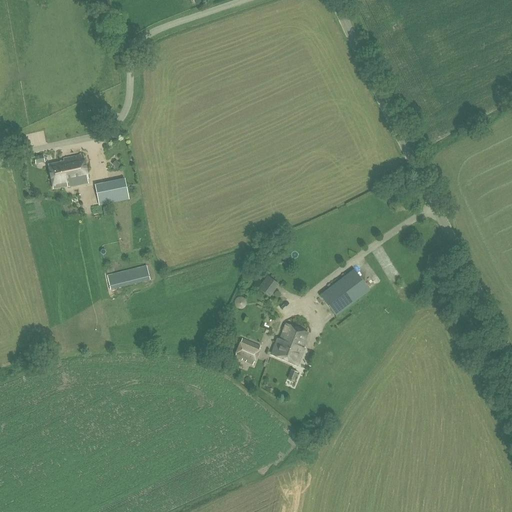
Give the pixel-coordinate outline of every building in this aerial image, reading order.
[(34,157),(35,164),(44,162),(43,155),(34,157)] [(48,165),(53,189),(66,186),(67,187),(87,183),(87,179),(88,179),(83,155),(63,159),(63,161),(48,165)] [(95,185),(99,205),(128,199),(125,179),(95,185)] [(107,276),(111,289),(150,280),(146,266),(107,276)] [(320,295),(336,316),(369,290),(353,270),(320,295)] [(260,289),(270,296),(278,284),(269,277),(260,289)] [(241,297),(240,297),(239,297),(239,298),(238,298),(237,299),(236,300),(235,300),(235,301),(235,303),(235,304),(236,305),(236,306),(237,307),(238,308),(239,308),(240,308),(241,308),(242,308),(243,307),(244,307),(245,306),(245,305),(246,304),(246,302),(246,301),(245,300),(245,299),(243,298),(242,298),(241,297)] [(271,355),(297,366),(304,348),(302,347),(307,333),(286,324),(280,340),(277,339),(271,355)] [(245,362),(253,365),(260,347),(242,339),(234,358),(242,361),(242,359),(246,360),(245,362)] [(287,379),(294,381),(298,372),(291,369),(287,379)]
